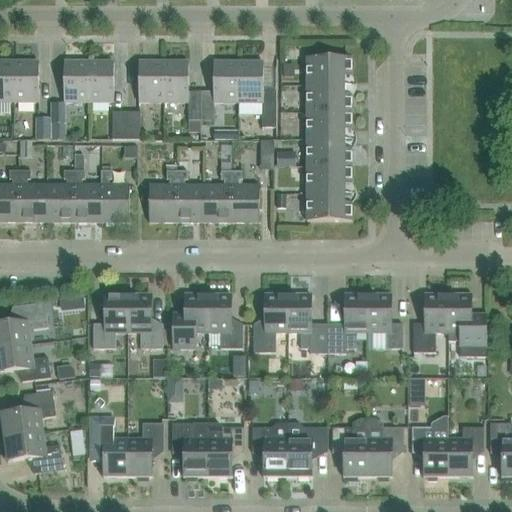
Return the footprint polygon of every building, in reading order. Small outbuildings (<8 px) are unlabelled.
[(343,78),(351,78),(351,60),(306,60),(306,89),(343,89),(343,78)] [(0,104),(13,104),(14,63),(0,63),(0,104)] [(14,63),(13,104),(38,104),(38,63),(14,63)] [(64,104),(88,104),(88,64),(64,63),(64,104)] [(88,64),(88,104),(113,105),(113,64),(88,64)] [(138,105),(163,105),(163,64),(139,64),(138,105)] [(188,64),(163,64),(163,105),(187,105),(187,123),(200,122),(200,94),(188,94),(188,64)] [(213,105),(238,105),(238,64),(213,64),(213,94),(200,94),(200,122),(213,123),(213,105)] [(238,64),(238,105),(261,105),(261,130),(276,130),(276,94),(263,94),(263,64),(238,64)] [(294,79),(294,67),(284,67),(284,79),(294,79)] [(343,89),(306,89),(306,116),(351,116),(351,98),(343,98),(343,89)] [(126,142),(126,114),(112,114),(112,142),(126,142)] [(126,114),(126,142),(140,142),(140,114),(126,114)] [(351,116),(306,116),(306,142),(343,142),(343,132),(351,132),(351,116)] [(50,122),(36,122),(36,142),(50,142),(50,122)] [(67,143),(67,125),(51,125),(51,143),(67,143)] [(239,133),(213,133),(213,143),(239,143),(239,133)] [(343,142),(306,142),(306,169),(351,168),(351,152),(343,152),(343,142)] [(30,143),(19,143),(19,161),(30,161),(30,143)] [(262,144),(262,168),(274,168),(274,144),(262,144)] [(296,169),(296,155),(277,155),(277,169),(296,169)] [(84,165),(84,157),(75,157),(75,165),(84,165)] [(351,168),(306,169),(306,196),(343,196),(343,186),(351,186),(351,168)] [(12,187),(0,186),(0,225),(19,225),(20,173),(9,173),(9,182),(12,182),(12,187)] [(47,187),(27,187),(27,182),(30,182),(30,173),(20,173),(19,225),(47,225),(47,187)] [(63,173),(63,182),(66,182),(66,187),(47,187),(47,225),(74,225),(74,173),(63,173)] [(101,187),(82,187),(82,182),(85,182),(85,173),(74,173),(74,225),(101,225),(101,187)] [(112,173),(101,173),(101,187),(101,225),(129,225),(129,187),(112,187),(112,173)] [(166,173),(166,182),(169,182),(169,187),(149,187),(149,225),(177,225),(177,173),(166,173)] [(184,187),(184,182),(187,182),(187,173),(177,173),(177,225),(204,225),(204,187),(184,187)] [(221,173),(221,182),(223,182),(223,187),(204,187),(204,225),(231,226),(231,173),(221,173)] [(231,173),(231,226),(259,226),(259,187),(239,187),(239,182),(242,182),(242,173),(231,173)] [(351,224),(351,206),(343,206),(343,196),(306,196),(306,224),(351,224)] [(286,197),(277,197),(277,211),(286,211),(286,197)] [(115,336),(128,336),(128,297),(105,297),(105,327),(93,327),(93,352),(115,352),(115,336)] [(128,297),(128,336),(140,336),(140,352),(163,352),(162,327),(151,327),(150,297),(128,297)] [(208,336),(208,297),(185,297),(185,327),(173,327),(173,352),(195,352),(195,336),(208,336)] [(208,297),(208,336),(220,336),(220,352),(243,352),(243,327),(231,327),(231,297),(208,297)] [(275,336),(288,336),(288,297),(265,297),(265,327),(253,327),(253,356),(275,356),(275,336)] [(311,297),(288,297),(288,336),(300,336),(300,352),(310,352),(310,357),(328,357),(328,327),(311,327),(311,297)] [(328,327),(328,357),(346,357),(346,352),(355,352),(355,336),(368,336),(368,297),(345,297),(345,327),(328,327)] [(368,297),(368,336),(389,336),(389,352),(403,352),(403,327),(391,327),(391,297),(368,297)] [(413,327),(413,356),(435,356),(435,336),(448,336),(448,297),(425,297),(425,327),(413,327)] [(448,297),(448,336),(448,344),(459,344),(459,360),(486,360),(486,326),(486,315),(471,315),(471,297),(448,297)] [(84,299),(73,300),(74,312),(85,311),(84,299)] [(12,310),(14,326),(0,327),(0,351),(31,347),(29,333),(48,330),(45,305),(12,310)] [(33,362),(31,347),(0,351),(0,375),(20,372),(22,385),(51,381),(48,360),(33,362)] [(233,358),(233,366),(245,367),(245,359),(233,358)] [(101,366),(89,366),(89,379),(101,380),(101,366)] [(75,371),(70,367),(57,369),(58,382),(76,380),(75,371)] [(100,382),(90,382),(90,392),(100,392),(100,382)] [(223,392),(222,382),(209,382),(209,392),(223,392)] [(303,394),(303,382),(289,382),(289,394),(303,394)] [(258,383),(249,383),(249,395),(258,395),(258,383)] [(24,398),(26,414),(2,417),(2,416),(1,416),(4,441),(43,435),(41,421),(56,419),(53,394),(24,398)] [(407,410),(395,409),(395,422),(406,422),(407,410)] [(437,480),(447,480),(448,442),(447,442),(447,419),(443,419),(431,426),(431,430),(411,430),(412,456),(424,456),(424,479),(423,479),(423,480),(427,480),(427,484),(437,484),(437,480)] [(511,426),(490,426),(490,456),(502,456),(502,479),(501,479),(501,480),(505,480),(505,484),(511,483),(511,421),(511,426)] [(128,480),(128,442),(113,442),(113,422),(92,422),(92,455),(104,455),(104,479),(103,479),(103,480),(128,480)] [(332,456),(344,456),(344,479),(343,479),(343,480),(347,480),(347,484),(357,484),(357,480),(368,480),(368,422),(361,422),(353,426),(353,430),(332,430),(332,456)] [(403,456),(403,430),(382,430),(382,427),(374,422),(368,422),(368,480),(378,480),(378,484),(388,484),(388,480),(392,480),(392,479),(391,479),(391,456),(403,456)] [(142,442),(128,442),(128,480),(138,480),(138,484),(148,484),(148,480),(152,480),(152,479),(151,479),(151,456),(164,456),(163,426),(142,426),(142,442)] [(197,480),(207,480),(208,426),(172,426),(172,456),(184,456),(184,479),(183,479),(183,480),(187,480),(187,484),(197,484),(197,480)] [(222,430),(219,426),(208,426),(207,480),(232,480),(232,479),(231,479),(231,456),(243,456),(243,430),(222,430)] [(263,480),(288,480),(288,427),(277,427),(273,430),(252,430),(252,456),(264,456),(264,479),(263,479),(263,480)] [(327,430),(311,430),(302,430),(298,427),(288,427),(288,480),(312,480),(312,479),(311,479),(311,456),(327,456),(327,430)] [(462,442),(448,442),(447,480),(472,480),(472,479),(471,479),(471,456),(483,456),(483,430),(462,430),(462,442)] [(43,435),(4,441),(6,451),(3,452),(4,461),(7,461),(8,465),(9,465),(9,464),(32,461),(34,477),(63,473),(60,448),(44,450),(43,435)]
